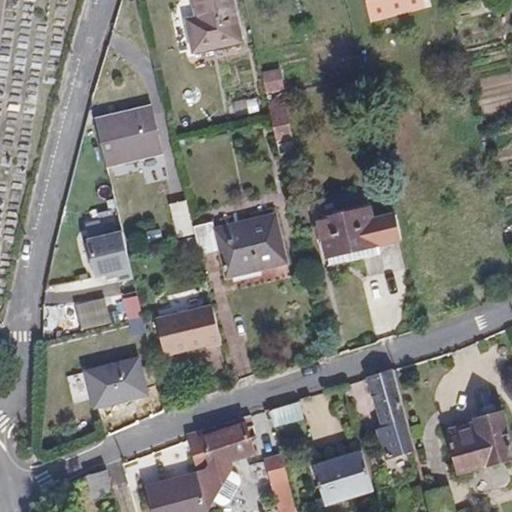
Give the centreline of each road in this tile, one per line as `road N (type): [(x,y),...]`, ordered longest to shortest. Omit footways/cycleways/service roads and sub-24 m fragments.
road 1 (residential): [(0,508),(120,444),(511,313)]
road 2 (residential): [(103,0),(19,336),(12,399),(0,417)]
